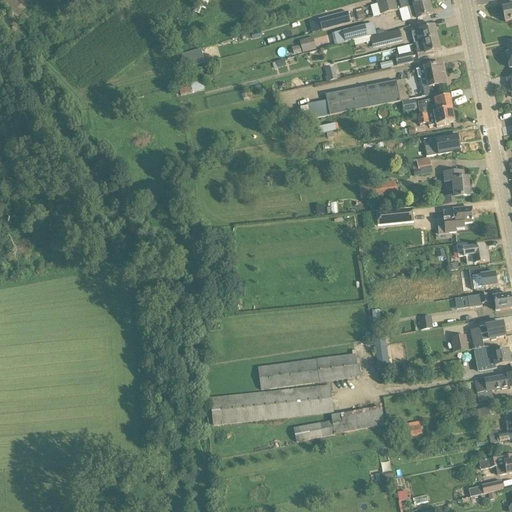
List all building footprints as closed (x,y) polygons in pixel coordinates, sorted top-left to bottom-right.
[(201,0),(199,0),(193,11),(199,15),(206,3),(201,0)] [(376,0),(380,16),(397,12),(396,10),(393,0),(376,0)] [(397,12),(408,9),(408,10),(429,4),(428,1),(429,0),(405,0),(406,2),(396,10),(397,12)] [(429,4),(408,10),(411,21),(416,20),(417,21),(425,19),(425,18),(432,16),(431,9),(431,8),(430,5),(429,4)] [(505,23),(511,21),(511,4),(510,5),(511,8),(502,9),(505,23)] [(367,19),(365,14),(364,11),(357,13),(358,14),(347,17),(349,24),(367,19)] [(325,30),(347,24),(344,14),(322,20),(325,30)] [(367,36),(367,35),(365,27),(349,31),(343,33),(345,42),(367,36)] [(412,37),(414,44),(421,43),(437,39),(434,27),(427,29),(426,27),(410,31),(412,37)] [(370,38),(371,43),(372,50),(402,43),(399,31),(370,38)] [(299,42),(303,53),(315,50),(312,38),(299,42)] [(440,52),(437,39),(421,43),(423,51),(416,53),(418,59),(433,55),(433,53),(440,52)] [(231,44),(219,47),(221,54),(233,51),(231,44)] [(292,49),(294,56),(301,54),(299,47),(292,49)] [(201,50),(182,56),(179,71),(204,64),(201,50)] [(395,58),(397,67),(413,64),(410,54),(395,58)] [(392,62),(380,65),(382,71),(393,68),(392,62)] [(437,87),(446,85),(442,66),(423,70),(416,71),(417,79),(419,80),(420,80),(422,89),(423,89),(424,98),(439,96),(437,87)] [(336,75),(336,73),(335,68),(325,70),(327,75),(327,77),(336,75)] [(204,91),(202,83),(179,88),(181,97),(204,91)] [(291,123),(329,117),(409,101),(405,83),(396,85),(395,83),(325,97),(326,102),(306,106),(307,108),(300,109),(300,112),(289,114),(291,123)] [(448,98),(433,101),(435,107),(416,111),(417,118),(451,110),(448,98)] [(404,114),(417,111),(414,100),(402,103),(404,114)] [(413,126),(419,125),(419,127),(428,125),(428,128),(435,126),(436,129),(444,127),(444,126),(454,124),(451,110),(417,118),(411,119),(413,126)] [(318,136),(326,135),(333,133),(331,126),(317,129),(318,136)] [(457,136),(432,140),(435,156),(459,152),(457,136)] [(414,177),(432,174),(429,159),(416,162),(417,167),(412,169),(414,177)] [(464,180),(463,173),(445,175),(446,182),(453,182),(454,198),(442,199),(442,207),(456,205),(455,199),(470,198),(468,180),(464,180)] [(361,201),(397,196),(395,182),(359,188),(361,201)] [(324,206),(316,207),(317,216),(325,216),(324,206)] [(377,227),(414,224),(412,210),(376,213),(377,227)] [(471,210),(452,211),(452,212),(443,213),(445,236),(457,235),(456,231),(464,230),(463,226),(473,225),(471,210)] [(458,259),(471,257),(472,266),(473,266),(488,263),(486,253),(485,253),(484,247),(468,250),(467,245),(456,246),(458,259)] [(471,285),(471,286),(472,286),(473,291),(497,288),(495,274),(480,276),(481,283),(471,285)] [(414,277),(415,286),(440,285),(439,276),(414,277)] [(474,297),(467,298),(469,309),(482,308),(482,305),(494,303),(495,312),(511,309),(511,308),(510,296),(494,299),(493,295),(474,297)] [(433,309),(452,307),(451,301),(432,302),(433,309)] [(394,319),(394,310),(381,310),(380,319),(394,319)] [(373,324),(381,323),(379,311),(372,312),(373,324)] [(480,329),(483,343),(505,338),(502,324),(480,329)] [(451,340),(454,354),(468,352),(465,337),(451,340)] [(386,347),(374,348),(375,368),(387,367),(386,347)] [(482,370),(494,368),(510,365),(508,351),(493,354),(493,355),(480,357),(481,363),(482,370)] [(352,356),(258,369),(260,392),(359,379),(356,357),(356,352),(352,352),(352,356)] [(511,389),(511,375),(484,380),(485,381),(474,383),(478,403),(493,400),(492,392),(510,389),(510,390),(511,389)] [(470,384),(443,389),(443,393),(470,388),(470,384)] [(210,400),(213,427),(333,414),(330,387),(210,400)] [(331,417),(332,422),(293,430),(296,445),(334,436),(384,427),(381,408),(331,417)] [(495,416),(493,408),(471,413),(472,421),(495,416)] [(387,428),(399,426),(398,418),(386,420),(387,428)] [(408,425),(410,438),(422,435),(419,423),(408,425)] [(510,442),(508,436),(498,438),(489,439),(490,446),(508,443),(510,442)] [(481,472),(495,469),(497,478),(499,477),(511,474),(511,456),(479,463),(481,472)] [(494,494),(503,492),(501,483),(481,487),(483,496),(488,495),(494,494)] [(397,494),(399,503),(408,501),(406,493),(397,494)]
